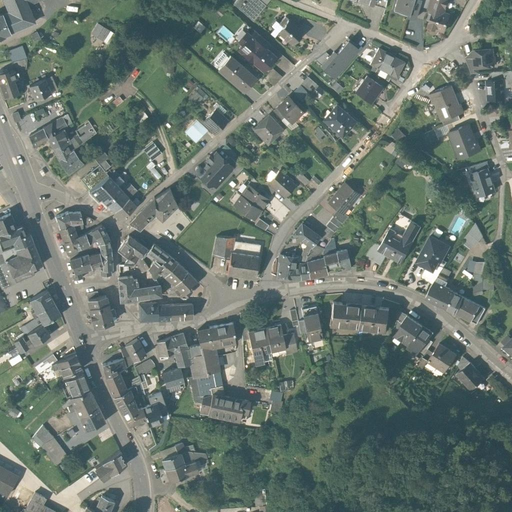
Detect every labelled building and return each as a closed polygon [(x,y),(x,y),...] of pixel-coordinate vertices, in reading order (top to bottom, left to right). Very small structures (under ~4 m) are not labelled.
[(4,0),(9,12),(3,15),(10,32),(35,22),(28,6),(41,0),(4,0)] [(236,0),(234,2),(253,18),(265,4),(259,0),(236,0)] [(421,0),(397,0),(395,8),(410,13),(409,15),(416,18),(421,0)] [(447,0),(430,0),(428,8),(434,10),(432,15),(430,14),(428,19),(430,20),(428,27),(444,32),(450,15),(443,13),(447,0)] [(10,32),(3,15),(2,14),(0,15),(0,37),(4,36),(4,35),(10,33),(10,32)] [(279,33),(293,45),(303,32),(285,17),(279,24),(283,27),(279,33)] [(239,48),(263,69),(267,63),(268,64),(274,56),(263,47),(267,42),(257,33),(252,38),(247,33),(239,42),(242,44),(239,48)] [(348,39),(323,67),(334,77),(359,49),(348,39)] [(12,62),(13,70),(14,69),(15,71),(26,68),(27,58),(22,46),(8,51),(12,62)] [(472,50),(473,57),(473,67),(474,67),(493,66),(493,62),(494,62),(494,56),(492,56),(492,49),(472,50)] [(398,76),(405,62),(388,54),(388,55),(378,50),(371,64),(388,73),(389,71),(398,76)] [(256,79),(230,56),(219,69),(244,91),(256,79)] [(475,72),(474,67),(473,67),(473,57),(465,58),(471,72),(475,72)] [(114,80),(121,85),(130,71),(124,67),(114,80)] [(17,78),(15,71),(14,69),(13,70),(8,71),(7,69),(0,71),(0,89),(3,98),(19,92),(14,80),(17,78)] [(507,82),(511,81),(511,69),(494,71),(495,78),(486,78),(488,97),(504,96),(503,85),(508,84),(507,82)] [(371,102),(382,87),(367,76),(356,91),(371,102)] [(302,83),(319,98),(324,92),(307,77),(302,83)] [(35,100),(51,93),(45,79),(29,86),(35,100)] [(332,87),(338,93),(343,88),(336,82),(332,87)] [(308,93),(301,85),(293,92),(300,100),(308,93)] [(451,85),(429,93),(433,102),(438,100),(442,110),(438,111),(441,120),(463,112),(459,103),(458,104),(451,85)] [(189,99),(196,105),(206,94),(199,88),(189,99)] [(301,109),(288,95),(277,106),(290,120),(301,109)] [(328,123),(340,109),(336,105),(323,119),(328,123)] [(203,122),(215,133),(228,120),(216,109),(203,122)] [(354,120),(340,109),(328,123),(341,134),(354,120)] [(67,114),(51,123),(56,133),(66,127),(66,126),(71,123),(67,114)] [(282,129),(268,115),(253,129),(267,144),(282,129)] [(185,129),(193,121),(188,116),(180,124),(185,129)] [(196,143),(208,130),(197,120),(185,132),(196,143)] [(43,128),(48,138),(53,148),(66,141),(63,133),(68,130),(66,127),(56,133),(51,123),(43,128)] [(89,130),(85,124),(84,124),(85,125),(75,131),(77,134),(69,139),(66,141),(53,148),(58,160),(83,142),(92,136),(88,130),(89,130)] [(475,140),(468,124),(448,132),(451,141),(454,139),(461,155),(457,157),(458,158),(480,150),(477,142),(478,141),(477,139),(475,140)] [(326,137),(318,127),(314,130),(316,133),(314,135),(320,142),(326,137)] [(48,138),(43,128),(29,136),(34,146),(48,138)] [(439,141),(434,129),(424,134),(428,145),(439,141)] [(90,151),(83,142),(58,160),(68,173),(83,162),(80,159),(90,151)] [(162,153),(153,142),(143,150),(152,161),(162,153)] [(99,165),(105,160),(108,158),(104,151),(94,159),(99,165)] [(218,183),(230,170),(233,168),(225,160),(216,152),(212,157),(209,155),(205,159),(206,160),(200,167),(198,166),(197,167),(195,168),(195,171),(196,172),(198,174),(197,175),(206,183),(208,183),(212,178),(218,183)] [(233,168),(230,170),(236,175),(242,168),(229,156),(225,160),(233,168)] [(110,166),(105,160),(99,165),(81,179),(89,190),(108,175),(104,171),(110,166)] [(487,167),(470,173),(477,196),(495,190),(487,167)] [(279,170),(268,182),(276,189),(284,197),(295,186),(291,182),(293,180),(287,174),(285,176),(279,170)] [(309,181),(300,172),(296,177),(305,185),(309,181)] [(315,181),(319,185),(326,178),(322,174),(315,181)] [(117,185),(108,175),(89,190),(99,200),(101,198),(107,204),(126,186),(122,181),(117,185)] [(253,177),(248,184),(258,192),(263,186),(261,184),(253,177)] [(276,189),(268,182),(268,181),(263,182),(261,184),(263,186),(271,194),(276,189)] [(128,199),(137,191),(129,183),(126,186),(107,204),(114,212),(128,199)] [(258,192),(248,184),(241,193),(261,209),(268,199),(258,192)] [(330,202),(338,209),(341,211),(345,206),(347,208),(358,194),(346,184),(335,198),(334,197),(330,202)] [(154,197),(147,204),(156,213),(155,214),(162,220),(177,205),(170,188),(155,198),(154,197)] [(254,218),(261,209),(241,193),(234,203),(254,218)] [(187,211),(195,220),(203,209),(190,195),(183,206),(187,211)] [(122,220),(136,206),(128,199),(114,212),(122,220)] [(139,230),(155,214),(156,213),(147,204),(135,215),(136,216),(129,223),(139,230)] [(348,217),(341,211),(338,209),(332,216),(334,217),(326,226),(328,228),(324,233),(330,238),(348,217)] [(190,225),(195,220),(187,211),(175,224),(179,228),(181,225),(186,230),(190,225)] [(82,223),(80,212),(68,213),(68,212),(56,216),(60,229),(72,224),(82,223)] [(10,213),(0,217),(0,233),(16,228),(10,213)] [(410,245),(421,226),(400,215),(392,229),(390,228),(378,251),(401,264),(411,246),(410,245)] [(269,225),(259,218),(255,224),(265,230),(269,225)] [(82,223),(72,224),(60,229),(64,241),(76,238),(76,237),(77,237),(75,231),(82,228),(82,223)] [(482,237),(474,223),(464,239),(473,247),(482,237)] [(109,240),(101,224),(91,230),(95,237),(96,237),(97,239),(99,244),(101,252),(102,253),(111,252),(109,240)] [(312,247),(314,244),(319,238),(301,224),(293,234),(312,247)] [(13,242),(15,247),(17,250),(21,248),(21,247),(33,242),(29,233),(25,234),(21,226),(16,228),(0,233),(0,236),(4,245),(13,242)] [(91,230),(83,234),(77,237),(76,237),(76,238),(80,248),(97,239),(96,237),(95,237),(91,230)] [(130,249),(140,256),(141,257),(147,248),(128,236),(125,240),(132,246),(130,249)] [(212,256),(230,259),(232,241),(233,241),(234,237),(215,236),(212,256)] [(423,267),(427,269),(432,272),(435,265),(438,260),(440,261),(449,245),(448,242),(443,240),(440,241),(440,242),(430,237),(417,260),(422,263),(423,267)] [(68,254),(80,248),(76,238),(64,241),(64,242),(68,254)] [(136,263),(140,256),(130,249),(132,246),(125,240),(124,240),(118,250),(128,258),(136,263)] [(260,245),(233,241),(232,241),(230,259),(227,274),(228,274),(229,274),(254,278),(255,278),(259,256),(258,256),(260,245)] [(42,264),(33,242),(21,247),(21,248),(17,250),(15,247),(2,252),(0,252),(0,285),(1,289),(35,274),(32,269),(42,264)] [(168,255),(153,244),(148,252),(156,258),(149,268),(155,277),(159,271),(163,265),(161,263),(168,255)] [(306,263),(306,264),(310,279),(328,275),(326,269),(323,256),(323,254),(325,249),(314,244),(312,247),(306,263)] [(102,267),(103,270),(111,269),(112,269),(111,252),(102,253),(101,252),(99,253),(103,264),(102,267)] [(351,270),(346,252),(336,255),(339,266),(344,265),(345,271),(351,270)] [(92,268),(95,267),(103,264),(99,253),(89,257),(88,257),(92,268)] [(326,269),(339,266),(336,255),(336,253),(323,256),(326,269)] [(70,260),(74,273),(81,271),(86,270),(92,268),(88,257),(89,257),(88,254),(70,260)] [(289,256),(280,254),(278,263),(280,263),(278,276),(292,280),(293,270),(295,257),(289,256)] [(165,276),(177,263),(168,255),(161,263),(163,265),(159,271),(165,276)] [(484,291),(489,263),(468,259),(466,271),(475,272),(473,289),(484,291)] [(165,276),(174,284),(171,286),(181,297),(185,297),(191,291),(189,288),(196,281),(187,272),(177,263),(165,276)] [(292,280),(310,279),(306,264),(299,265),(299,269),(293,270),(292,280)] [(442,269),(435,265),(432,272),(427,269),(421,279),(432,284),(438,275),(442,269)] [(82,278),(81,271),(74,273),(72,274),(74,280),(82,278)] [(424,300),(446,311),(455,295),(448,292),(449,290),(444,287),(448,280),(438,275),(432,284),(429,289),(424,300)] [(161,295),(159,284),(136,288),(135,286),(138,285),(137,279),(133,280),(132,276),(118,278),(120,301),(137,299),(161,295)] [(61,314),(48,290),(30,299),(36,310),(32,312),(35,318),(39,316),(43,324),(44,323),(61,314)] [(446,311),(454,315),(461,298),(455,294),(455,295),(446,311)] [(93,320),(95,326),(112,322),(111,315),(115,314),(113,308),(109,310),(106,296),(88,299),(92,314),(91,314),(93,320)] [(484,310),(461,298),(454,315),(475,326),(484,310)] [(140,320),(158,320),(158,306),(157,302),(139,303),(140,320)] [(345,326),(358,327),(361,305),(347,303),(346,304),(334,303),(332,318),(334,318),(333,326),(345,328),(345,326)] [(185,318),(193,317),(192,304),(174,305),(174,313),(169,313),(170,319),(186,319),(185,318)] [(158,320),(170,319),(169,313),(174,313),(174,305),(158,306),(158,320)] [(361,305),(358,327),(373,329),(373,331),(385,333),(386,325),(388,325),(389,310),(377,308),(377,306),(361,305)] [(323,339),(317,307),(309,309),(316,340),(323,339)] [(316,340),(309,309),(302,310),(304,321),(306,333),(308,342),(316,340)] [(295,310),(290,312),(293,327),(299,326),(298,322),(295,310)] [(407,317),(402,325),(404,327),(397,337),(409,346),(421,328),(407,317)] [(304,321),(298,322),(299,326),(300,334),(306,333),(304,321)] [(404,327),(402,325),(397,321),(391,336),(395,339),(397,337),(404,327)] [(51,334),(44,323),(43,324),(28,333),(31,337),(35,344),(51,334)] [(210,331),(197,333),(200,346),(190,348),(191,356),(189,357),(190,363),(193,377),(189,377),(194,402),(202,403),(200,397),(201,396),(197,377),(212,373),(212,370),(219,369),(214,347),(221,345),(235,342),(235,344),(236,344),(235,337),(236,336),(234,324),(210,328),(210,331)] [(295,335),(284,337),(281,326),(266,329),(270,350),(285,347),(285,349),(286,349),(287,354),(298,352),(295,335)] [(407,348),(418,356),(428,341),(432,335),(421,328),(409,346),(407,348)] [(271,353),(270,350),(266,329),(249,332),(255,364),(264,362),(263,354),(271,353)] [(183,333),(170,337),(174,352),(178,366),(190,363),(189,357),(191,356),(190,348),(187,348),(183,333)] [(20,352),(21,353),(30,347),(26,340),(23,336),(14,342),(17,346),(20,352)] [(35,344),(31,337),(26,340),(30,347),(35,344)] [(174,352),(170,337),(157,342),(160,356),(174,352)] [(146,355),(137,339),(125,346),(131,355),(134,362),(146,355)] [(511,340),(502,350),(511,359),(511,340)] [(432,344),(428,341),(418,356),(422,359),(427,352),(432,344)] [(16,354),(20,352),(17,346),(5,354),(9,359),(16,354)] [(439,346),(433,355),(427,363),(429,364),(430,362),(438,368),(437,370),(444,375),(456,358),(454,357),(454,358),(448,354),(449,353),(439,346)] [(427,363),(433,355),(427,352),(422,359),(427,363)] [(57,361),(58,360),(54,353),(35,367),(39,373),(52,364),(58,362),(57,361)] [(64,377),(83,369),(76,353),(58,360),(57,361),(58,362),(52,364),(57,376),(63,374),(64,377)] [(16,354),(9,359),(14,366),(21,361),(16,354)] [(131,355),(123,358),(126,366),(128,365),(128,366),(134,362),(131,355)] [(117,371),(126,366),(123,358),(102,364),(106,377),(117,372),(117,371)] [(154,365),(150,359),(134,367),(140,382),(145,380),(143,374),(155,368),(154,365)] [(469,366),(455,377),(469,394),(482,384),(474,375),(475,373),(469,366)] [(184,381),(180,367),(162,373),(166,386),(184,381)] [(222,385),(219,369),(212,370),(212,373),(197,377),(201,396),(211,394),(210,388),(222,385)] [(66,379),(73,396),(90,387),(84,372),(66,379)] [(118,372),(117,372),(106,377),(113,396),(126,390),(118,372)] [(136,385),(126,390),(113,396),(129,424),(147,418),(142,407),(137,409),(132,395),(138,393),(136,385)] [(73,396),(71,396),(80,415),(99,406),(90,387),(73,396)] [(151,404),(142,407),(147,418),(149,424),(163,419),(160,411),(167,409),(161,392),(148,397),(151,404)] [(249,402),(212,394),(211,394),(201,396),(200,397),(202,403),(199,412),(245,422),(249,402)] [(16,410),(11,405),(5,411),(10,416),(16,410)] [(106,420),(99,406),(80,415),(87,429),(106,420)] [(53,438),(43,426),(31,437),(33,440),(40,447),(42,445),(53,438)] [(68,456),(53,438),(42,445),(56,464),(68,456)] [(40,447),(33,440),(29,443),(36,450),(40,447)] [(165,468),(183,462),(180,453),(185,451),(184,447),(182,443),(174,446),(178,453),(162,459),(165,468)] [(192,445),(184,447),(185,451),(180,453),(183,462),(185,465),(195,462),(199,471),(208,468),(205,454),(195,452),(192,445)] [(120,450),(103,463),(111,475),(128,464),(120,450)] [(185,465),(183,462),(165,468),(170,481),(199,471),(195,462),(185,465)] [(103,463),(92,471),(99,481),(103,478),(104,480),(111,475),(103,463)] [(0,483),(8,469),(0,464),(0,483)] [(19,475),(8,469),(0,483),(0,491),(7,495),(19,475)] [(32,495),(18,486),(11,498),(26,508),(23,511),(54,511),(43,505),(47,498),(34,491),(32,495)] [(93,503),(91,508),(99,511),(109,511),(114,502),(113,502),(101,496),(97,505),(93,503)]
